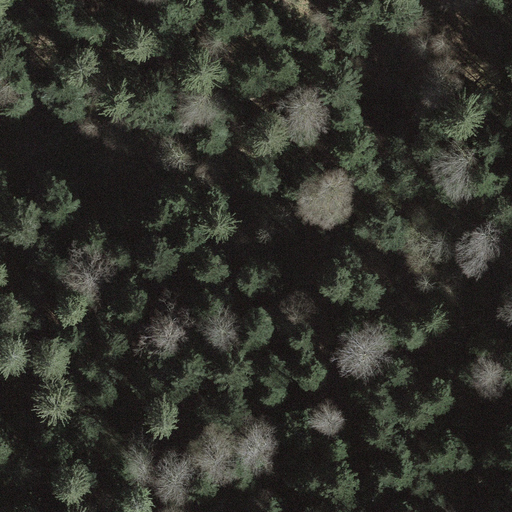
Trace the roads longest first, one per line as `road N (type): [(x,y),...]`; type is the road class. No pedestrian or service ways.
road 1 (track): [(121,511),(181,446),(229,420),(478,326),(491,303),(491,274),(473,220),(452,192),(344,96),(205,76),(136,48),(0,16)]
road 2 (track): [(229,420),(180,413),(83,441),(30,466),(0,499)]
